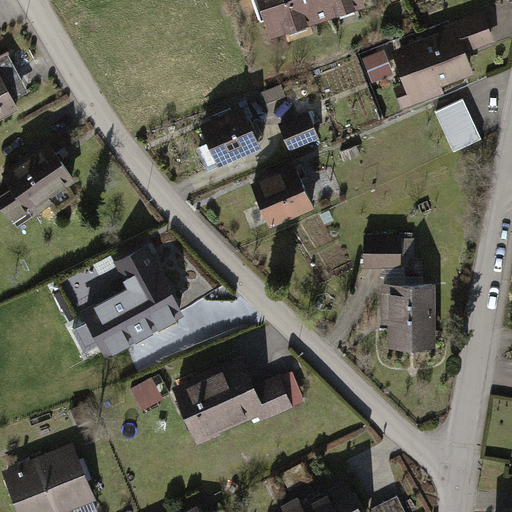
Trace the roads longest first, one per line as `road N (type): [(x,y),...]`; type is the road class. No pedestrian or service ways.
road 1 (residential): [(35,0),(94,99),(176,207),(419,443),(450,455)]
road 2 (residential): [(450,455),(467,413),(511,159)]
